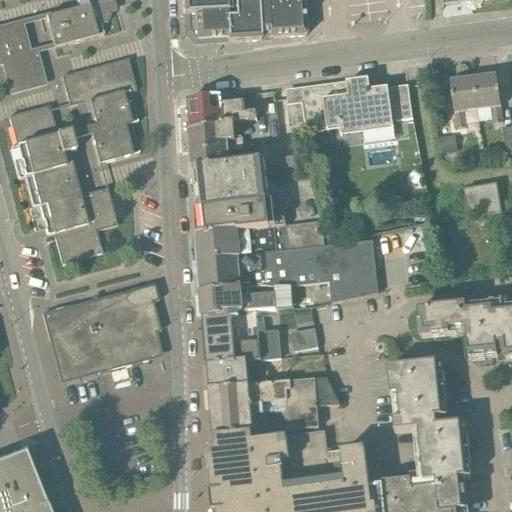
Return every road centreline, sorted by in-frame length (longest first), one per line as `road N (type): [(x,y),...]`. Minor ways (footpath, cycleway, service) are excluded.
road 1 (tertiary): [(179,511),(160,76)]
road 2 (residential): [(160,76),(511,30)]
road 3 (tertiary): [(0,250),(47,420)]
road 4 (residential): [(486,404),(468,369),(406,344),(397,324)]
road 5 (residential): [(397,324),(399,311),(413,303),(511,295)]
